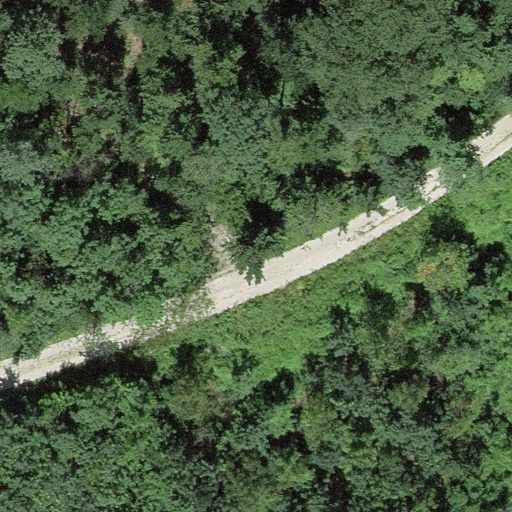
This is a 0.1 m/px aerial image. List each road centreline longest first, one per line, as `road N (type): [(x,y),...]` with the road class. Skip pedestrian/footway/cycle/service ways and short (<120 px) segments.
road 1 (track): [(0,374),(249,286),(357,233),(511,128)]
road 2 (track): [(249,286),(205,220),(149,160),(81,113),(0,78)]
